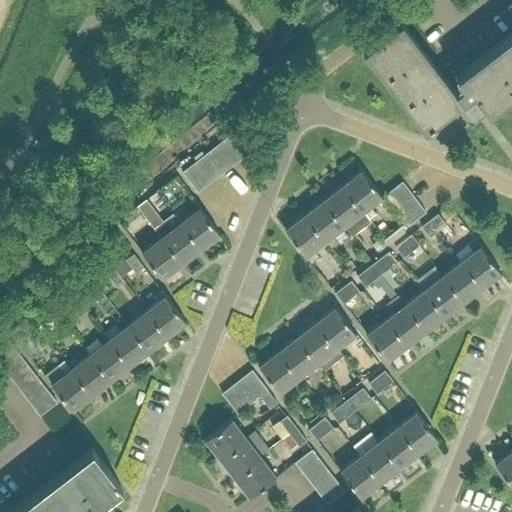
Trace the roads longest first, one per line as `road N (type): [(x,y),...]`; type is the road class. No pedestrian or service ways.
road 1 (residential): [(146,511),(301,100),(511,188)]
road 2 (residential): [(440,511),(511,327)]
